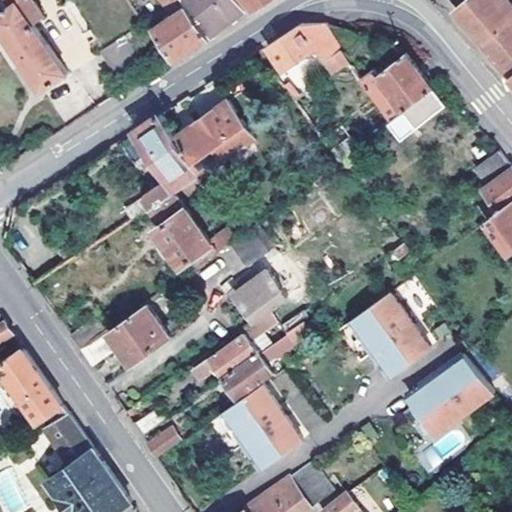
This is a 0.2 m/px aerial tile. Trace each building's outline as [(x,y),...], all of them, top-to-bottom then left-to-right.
[(41,15),(31,0),(9,0),(11,2),(0,9),(0,26),(42,86),(66,69),(33,20),(41,15)] [(213,35),(186,0),(163,0),(173,13),(157,24),(178,57),(213,35)] [(186,0),(213,35),(246,10),(238,0),(186,0)] [(245,0),(254,9),(267,0),(245,0)] [(471,0),(453,0),(452,1),(460,10),(471,0)] [(471,0),(460,10),(511,71),(511,2),(510,0),(471,0)] [(268,45),(285,70),(325,40),(314,24),(302,24),(268,45)] [(102,54),(113,81),(142,70),(131,42),(102,54)] [(427,100),(435,94),(431,89),(434,86),(409,51),(382,73),(378,67),(365,76),(394,119),(423,95),(427,100)] [(329,61),(332,67),(342,61),(338,55),(329,61)] [(423,95),(394,119),(406,136),(446,103),(434,86),(431,89),(435,94),(427,100),(423,95)] [(203,175),(204,177),(224,163),(241,151),(258,139),(231,100),(176,137),(203,175)] [(178,191),(203,175),(176,137),(161,114),(137,130),(171,178),(150,193),(147,200),(131,209),(135,219),(154,206),(178,191)] [(365,152),(377,142),(373,136),(361,146),(365,152)] [(511,161),(502,148),(478,166),(487,179),(511,161)] [(248,161),(241,151),(224,163),(231,173),(248,161)] [(490,218),(511,202),(511,168),(486,187),(490,196),(480,203),(490,218)] [(210,185),(204,177),(203,175),(178,191),(185,201),(210,185)] [(185,201),(178,191),(154,206),(165,225),(160,228),(186,265),(193,261),(215,245),(211,239),(185,201)] [(511,202),(490,218),(511,249),(511,202)] [(215,245),(220,252),(237,240),(244,234),(236,223),(211,239),(215,245)] [(244,234),(237,240),(254,264),(276,248),(259,224),(244,234)] [(220,252),(215,245),(193,261),(198,269),(220,252)] [(395,260),(403,254),(398,246),(390,251),(395,260)] [(35,282),(59,266),(47,250),(22,265),(35,282)] [(257,320),(273,308),(303,287),(285,259),(272,267),(271,266),(237,290),(257,320)] [(374,351),(390,372),(430,343),(391,289),(338,327),(363,359),(374,351)] [(304,318),(310,313),(311,312),(302,300),(278,317),(280,318),(288,331),(304,318)] [(111,329),(136,364),(174,337),(150,302),(111,329)] [(280,318),(278,317),(273,308),(257,320),(264,329),(280,318)] [(310,313),(304,318),(309,326),(316,321),(310,313)] [(84,348),(107,332),(108,331),(99,317),(73,334),(84,348)] [(304,318),(288,331),(286,333),(294,343),(312,331),(309,326),(304,318)] [(6,319),(0,323),(0,339),(14,331),(6,319)] [(107,332),(84,348),(95,365),(114,350),(114,343),(107,332)] [(227,378),(261,353),(247,332),(213,356),(212,355),(196,366),(204,377),(220,366),(227,378)] [(63,415),(70,411),(69,410),(45,375),(25,346),(0,361),(39,419),(58,406),(63,415)] [(463,351),(407,391),(415,403),(402,412),(425,441),(496,389),(463,351)] [(261,353),(227,378),(241,397),(263,382),(275,373),(261,353)] [(263,382),(241,397),(212,418),(234,449),(246,440),(264,462),(303,435),(263,382)] [(168,421),(159,408),(138,422),(147,436),(168,421)] [(70,411),(63,415),(24,439),(50,478),(74,511),(117,511),(132,502),(113,474),(70,411)] [(182,440),(173,427),(150,445),(152,448),(158,457),(182,440)] [(313,459),(291,475),(312,505),(316,502),(335,488),(313,459)] [(302,511),(312,505),(291,475),(240,511),(302,511)] [(383,511),(382,510),(380,511),(366,511),(356,499),(358,496),(354,490),(350,493),(347,491),(323,511),(383,511)]
